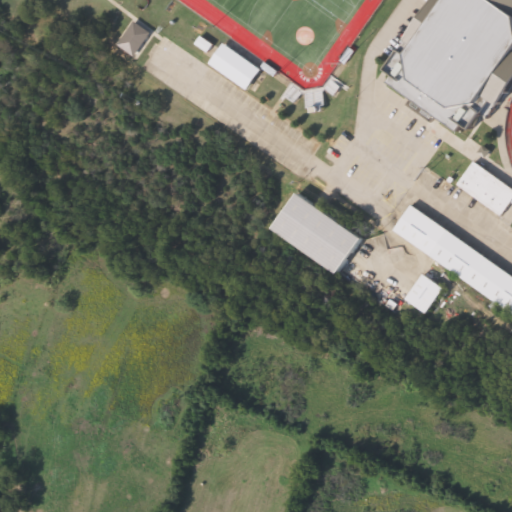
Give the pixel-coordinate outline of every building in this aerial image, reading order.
[(129,48),(144,28),(155,36),(141,56),(129,48)] [(511,185),(511,198),(502,213),(461,187),(476,163),(511,185)] [(347,274),(279,230),(302,194),(370,238),(347,274)] [(511,274),(511,310),(396,234),(413,209),(511,274)] [(432,314),(411,300),(428,274),(449,289),(432,314)]
